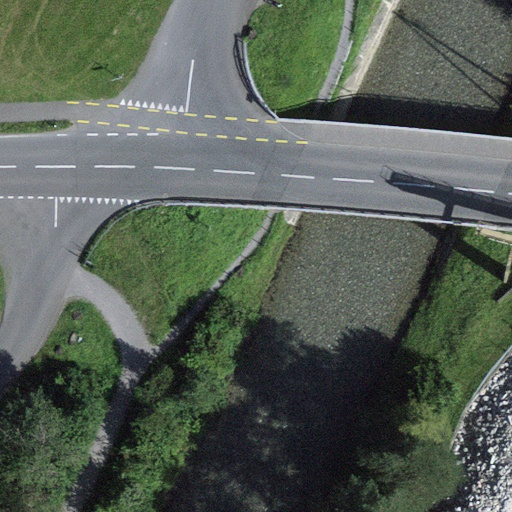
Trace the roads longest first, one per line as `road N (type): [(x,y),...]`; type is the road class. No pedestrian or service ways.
road 1 (tertiary): [(57,167),(343,177),(511,194)]
road 2 (track): [(72,511),(138,353),(131,321),(102,292),(41,273)]
road 3 (unclassified): [(0,367),(41,273),(57,167)]
road 4 (track): [(179,169),(211,11)]
